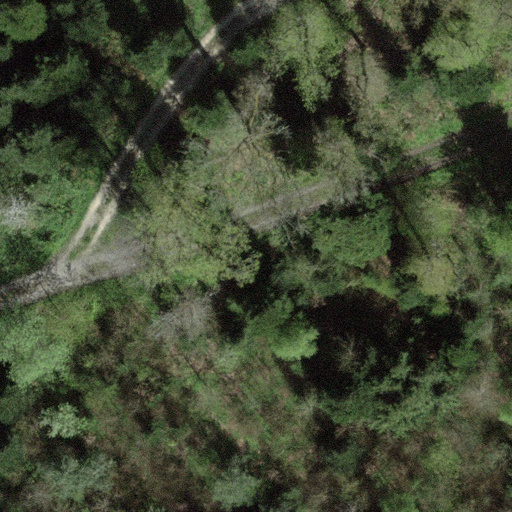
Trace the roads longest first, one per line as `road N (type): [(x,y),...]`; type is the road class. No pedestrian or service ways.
road 1 (track): [(0,292),(511,120)]
road 2 (track): [(273,0),(243,14),(204,54),(58,275)]
